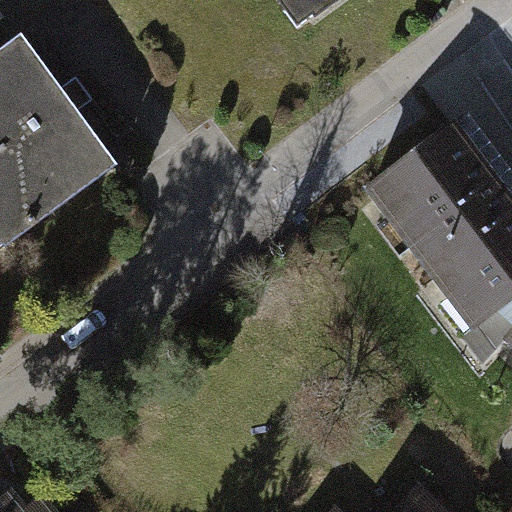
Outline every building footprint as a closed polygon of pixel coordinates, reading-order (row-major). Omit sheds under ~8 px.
[(0,0),(0,6),(19,32),(23,29),(61,0),(0,0)] [(276,0),(304,37),(318,27),(321,30),(362,0),(276,0)] [(0,241),(3,239),(6,243),(119,160),(23,29),(19,32),(0,45),(0,241)] [(511,183),(457,113),(364,181),(475,327),(500,307),(511,317),(511,325),(505,334),(511,340),(511,183)] [(346,511),(335,501),(325,511),(454,511),(419,479),(388,511),(346,511)] [(11,483),(0,493),(0,511),(63,511),(42,488),(27,501),(11,483)]
